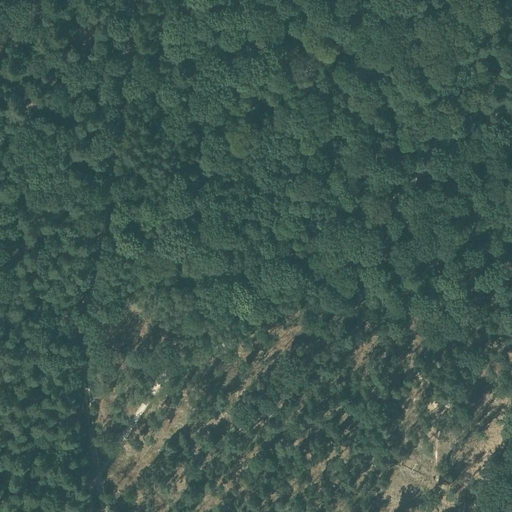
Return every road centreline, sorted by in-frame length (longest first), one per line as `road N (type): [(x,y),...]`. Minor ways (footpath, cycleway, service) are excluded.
road 1 (track): [(425,161),(294,284),(168,371),(98,459)]
road 2 (track): [(125,0),(91,298)]
road 3 (track): [(98,459),(91,298)]
road 4 (track): [(405,0),(414,110),(441,146)]
